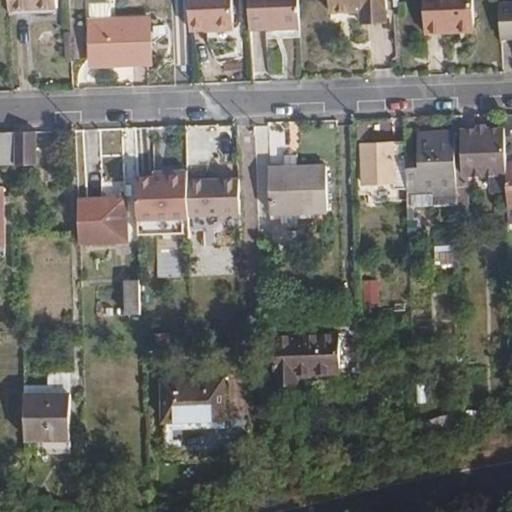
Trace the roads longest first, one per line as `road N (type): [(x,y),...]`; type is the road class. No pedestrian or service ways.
road 1 (residential): [(0,116),(511,101)]
road 2 (tertiary): [(341,511),(511,480)]
